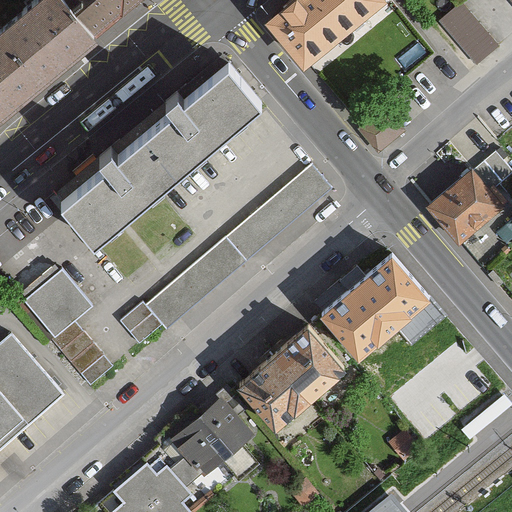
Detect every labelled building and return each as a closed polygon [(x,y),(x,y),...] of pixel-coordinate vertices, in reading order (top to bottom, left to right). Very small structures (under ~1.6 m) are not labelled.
[(0,36),(39,82),(97,33),(68,0),(33,0),(0,28),(0,36)] [(68,0),(97,33),(136,0),(68,0)] [(342,28),(318,0),(294,0),(272,19),(306,59),(342,28)] [(375,0),(318,0),(342,28),(375,0)] [(496,44),(458,2),(437,21),(474,63),(496,44)] [(0,115),(39,82),(0,36),(0,115)] [(224,58),(178,95),(185,103),(230,66),(224,58)] [(172,114),(145,135),(119,157),(113,149),(109,152),(99,160),(107,170),(66,204),(95,240),(261,103),(230,66),(185,103),(178,95),(175,98),(165,106),(172,114)] [(165,106),(113,149),(119,157),(145,135),(172,114),(165,106)] [(362,123),(358,126),(362,130),(379,152),(405,132),(384,106),(362,123)] [(58,195),(66,204),(107,170),(99,160),(58,195)] [(505,202),(470,162),(427,200),(461,240),(505,202)] [(311,163),(145,304),(161,323),(165,327),(331,186),(311,163)] [(433,302),(393,254),(355,285),(395,334),(433,302)] [(61,270),(23,301),(90,384),(112,366),(76,321),(92,307),(61,270)] [(395,334),(355,285),(319,315),(359,363),(395,334)] [(161,323),(145,304),(143,301),(120,321),(138,342),(161,323)] [(345,362),(306,317),(271,348),(309,392),(345,362)] [(0,442),(28,418),(59,391),(8,332),(0,339),(0,442)] [(277,420),(309,392),(271,348),(238,376),(277,420)] [(220,391),(169,434),(185,452),(200,470),(203,473),(254,430),(220,391)] [(404,427),(389,439),(404,457),(419,445),(404,427)] [(185,452),(170,465),(185,483),(200,470),(185,452)] [(147,459),(112,488),(121,498),(112,506),(117,511),(196,511),(182,499),(192,491),(185,483),(170,465),(167,461),(156,470),(147,459)] [(308,478),(294,489),(302,499),(316,490),(308,478)] [(407,511),(391,492),(366,511),(407,511)]
